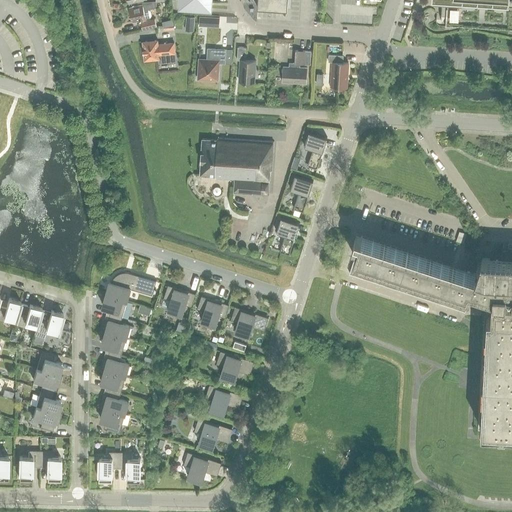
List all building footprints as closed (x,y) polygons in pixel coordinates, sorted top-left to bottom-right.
[(181,0),(182,0),(186,1),(186,5),(193,6),(192,8),(198,8),(198,6),(205,6),(205,2),(209,2),(209,0),(181,0)] [(257,0),(257,8),(287,10),(287,0),(257,0)] [(511,0),(431,0),(432,1),(442,2),(441,16),(436,15),(436,20),(436,21),(436,22),(437,23),(437,24),(438,24),(439,25),(440,25),(441,25),(445,25),(446,26),(446,25),(446,23),(492,26),(511,26),(511,0)] [(133,22),(146,19),(150,18),(152,15),(151,11),(148,10),(157,8),(156,1),(142,2),(133,4),(134,6),(129,7),(133,22)] [(195,17),(186,16),(185,30),(194,31),(195,17)] [(200,17),(199,26),(219,27),(219,18),(200,17)] [(157,27),(155,18),(140,22),(142,30),(157,27)] [(145,60),(159,59),(159,63),(176,61),(174,42),(158,44),(158,40),(143,42),(145,60)] [(240,60),(239,81),(254,82),(256,61),(245,60),(246,48),(238,47),(237,60),(240,60)] [(207,48),(207,60),(199,59),(198,79),(218,80),(219,63),(225,63),(226,49),(207,48)] [(283,67),(282,82),(306,83),(307,68),(300,68),(300,64),(311,64),(311,51),(296,51),(295,64),(289,63),(289,67),(283,67)] [(331,87),(347,88),(348,63),(342,63),(343,56),(329,55),(328,62),(333,62),(331,87)] [(304,146),(313,149),(308,166),(317,169),(327,138),(309,132),(304,146)] [(200,175),(209,176),(209,178),(253,181),(252,194),(269,195),(270,170),(272,170),(274,142),(218,138),(218,140),(202,139),(200,175)] [(294,208),(303,211),(313,180),(295,174),(290,189),(299,192),(294,208)] [(280,251),(289,254),(299,223),(281,217),(276,232),(285,235),(280,251)] [(463,244),(467,234),(459,232),(456,241),(463,244)] [(511,255),(507,255),(507,259),(482,257),(477,275),(356,235),(353,244),(358,246),(349,274),(465,312),(469,299),(472,290),(494,297),(493,298),(485,300),(478,430),(511,431),(511,255)] [(156,281),(130,273),(128,272),(126,272),(124,272),(122,273),(120,273),(119,274),(117,275),(116,276),(114,277),(114,278),(113,279),(112,281),(111,282),(109,282),(106,293),(127,300),(131,289),(152,295),(156,281)] [(167,309),(184,314),(182,313),(185,305),(191,307),(196,294),(168,285),(164,298),(171,300),(168,309),(167,308),(167,309)] [(127,300),(106,293),(102,305),(111,308),(110,314),(122,317),(127,300)] [(201,319),(201,320),(218,325),(216,324),(219,316),(225,318),(229,305),(201,296),(197,309),(205,311),(202,319),(201,319)] [(4,316),(15,320),(18,312),(21,302),(9,298),(6,308),(0,306),(0,320),(3,321),(4,316)] [(25,323),(36,326),(37,326),(39,318),(42,308),(30,304),(27,314),(18,312),(15,320),(13,324),(24,327),(25,323)] [(252,326),(264,330),(269,318),(235,307),(231,319),(238,322),(235,330),(234,330),(234,331),(251,336),(249,335),(252,326)] [(34,330),(45,334),(46,329),(58,332),(60,324),(62,319),(63,314),(51,311),(48,320),(39,318),(37,326),(36,326),(34,330)] [(122,317),(110,314),(108,319),(105,318),(101,331),(105,332),(105,331),(127,338),(130,326),(120,323),(122,317)] [(105,331),(105,332),(102,343),(111,345),(109,351),(122,355),(127,338),(105,331)] [(206,340),(204,345),(216,349),(218,344),(206,340)] [(235,341),(233,347),(244,350),(246,345),(235,341)] [(53,360),(54,354),(42,350),(36,368),(58,375),(58,374),(62,363),(53,360)] [(122,355),(109,351),(107,357),(104,356),(100,368),(104,370),(104,369),(126,375),(129,364),(125,362),(125,360),(121,358),(122,355)] [(250,375),(254,362),(220,351),(216,364),(224,366),(221,375),(220,374),(220,375),(237,380),(235,379),(238,371),(250,375)] [(154,363),(156,357),(145,354),(144,360),(154,363)] [(59,388),(62,375),(58,374),(58,375),(36,368),(33,380),(43,383),(41,389),(54,392),(55,387),(59,388)] [(104,369),(104,370),(101,381),(110,383),(108,389),(121,393),(126,375),(104,369)] [(239,408),(243,395),(210,384),(205,397),(213,400),(210,408),(209,408),(209,409),(226,414),(226,413),(224,413),(227,404),(239,408)] [(58,413),(58,412),(61,401),(52,398),(54,392),(41,389),(36,406),(58,413)] [(121,393),(108,389),(106,395),(103,394),(100,406),(103,407),(104,407),(125,413),(129,402),(119,399),(121,393)] [(40,427),(53,431),(55,424),(58,425),(62,413),(58,412),(58,413),(36,406),(32,418),(42,421),(40,427)] [(109,421),(107,429),(119,433),(120,432),(122,433),(123,428),(121,428),(125,413),(104,407),(103,407),(100,418),(109,421)] [(189,408),(187,414),(194,417),(197,415),(198,412),(189,408)] [(232,429),(199,418),(194,431),(202,433),(199,442),(198,442),(215,448),(215,447),(213,446),(216,438),(228,442),(232,429)] [(19,456),(19,478),(32,479),(32,467),(40,467),(40,450),(28,450),(28,457),(19,456)] [(47,479),(60,479),(61,457),(52,457),(52,450),(40,450),(40,467),(47,467),(47,479)] [(100,458),(99,480),(112,480),(113,468),(120,468),(120,452),(108,451),(108,458),(100,458)] [(141,480),(141,458),(132,458),(132,452),(120,452),(120,468),(127,468),(127,480),(141,480)] [(217,476),(221,463),(188,452),(183,465),(191,467),(188,476),(187,475),(187,476),(204,481),(202,480),(205,472),(217,476)] [(0,456),(0,478),(8,478),(8,456),(0,456)]
